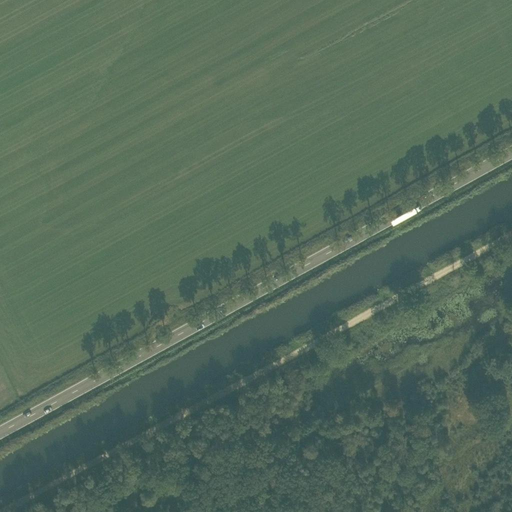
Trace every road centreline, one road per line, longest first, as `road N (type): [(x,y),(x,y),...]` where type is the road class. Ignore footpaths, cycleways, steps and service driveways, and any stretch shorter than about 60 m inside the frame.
road 1 (primary): [(0,433),(511,153)]
road 2 (track): [(511,233),(4,511)]
